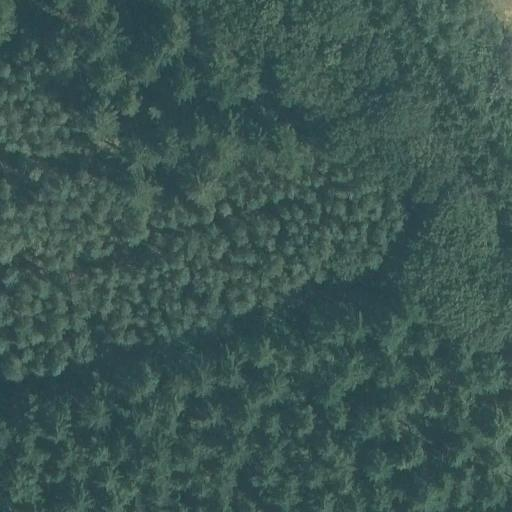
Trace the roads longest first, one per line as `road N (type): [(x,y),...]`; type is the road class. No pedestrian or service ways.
road 1 (track): [(511,341),(451,231),(406,172),(334,98),(215,0)]
road 2 (track): [(511,236),(357,0)]
